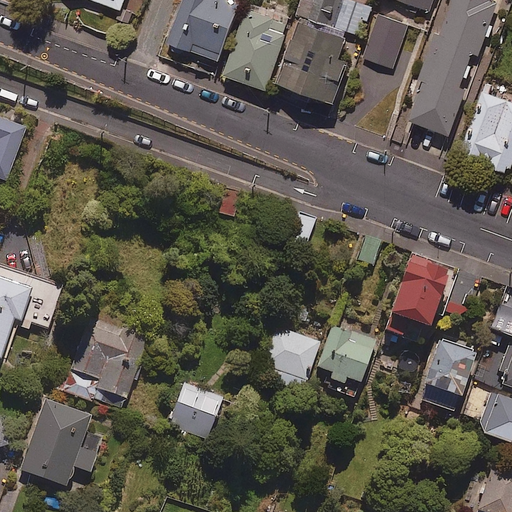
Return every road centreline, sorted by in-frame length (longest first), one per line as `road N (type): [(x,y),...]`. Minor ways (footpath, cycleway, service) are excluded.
road 1 (residential): [(359,181),(303,148),(0,33)]
road 2 (residential): [(359,181),(318,194),(0,82)]
road 3 (residential): [(511,235),(359,181)]
